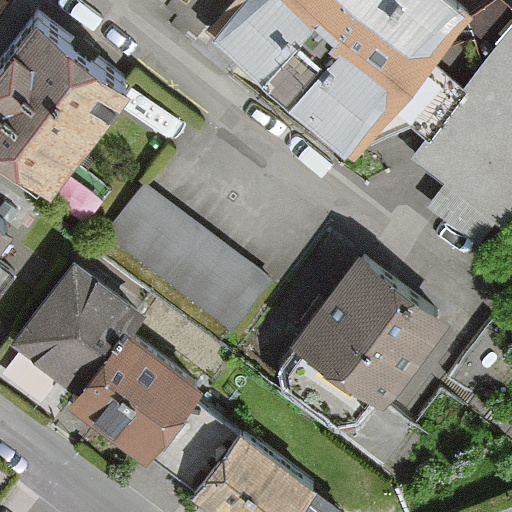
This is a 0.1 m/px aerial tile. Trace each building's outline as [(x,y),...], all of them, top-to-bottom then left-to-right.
[(236,0),(208,33),(355,162),(369,144),(409,127),(427,140),(464,92),(511,30),(511,15),(494,0),(493,0),(470,18),(447,0),(236,0)] [(129,82),(37,14),(0,63),(0,148),(52,186),(129,82)] [(511,212),(511,30),(464,92),(427,140),(413,159),(447,185),(429,209),(483,250),(511,212)] [(272,277),(144,184),(104,238),(232,332),(272,277)] [(0,239),(12,225),(0,215),(0,280),(14,262),(0,251),(0,239)] [(444,318),(361,259),(295,351),(378,410),(444,318)] [(142,314),(73,261),(14,338),(84,391),(129,331),(142,314)] [(204,388),(129,331),(84,391),(73,404),(148,461),(192,403),(204,388)] [(148,461),(194,494),(236,436),(192,403),(148,461)] [(318,486),(241,429),(236,436),(194,494),(217,511),(339,511),(313,493),(318,486)]
